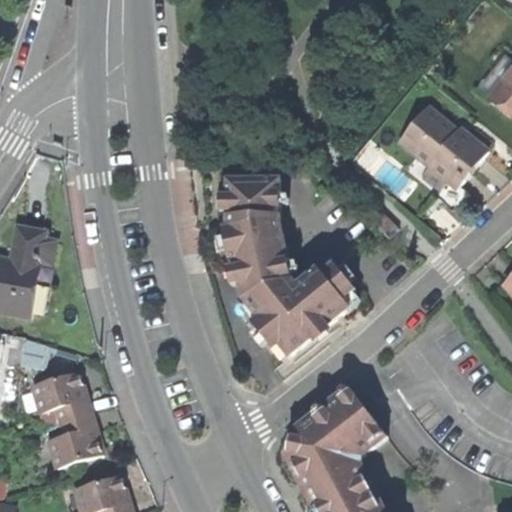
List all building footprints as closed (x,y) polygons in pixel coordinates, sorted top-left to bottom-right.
[(476,90),(489,100),(511,70),(511,62),(504,56),(476,90)] [(511,70),(489,100),(511,118),(511,70)] [(467,133),(464,137),(429,108),(399,144),(429,168),(422,175),(441,190),(447,182),(458,191),(473,172),(489,152),(467,133)] [(237,270),(240,286),(242,293),(245,292),(248,307),(259,321),(253,326),(259,333),(269,345),(275,353),(281,348),(291,359),(341,319),(348,314),(342,306),(355,295),(358,293),(336,266),(323,275),(320,271),(298,288),(293,282),(284,236),(282,235),(281,223),(283,222),(283,181),(228,180),(228,197),(228,213),(228,223),(228,229),(224,229),(226,240),(229,254),(231,264),(236,263),(237,270)] [(390,240),(400,230),(382,212),(372,222),(390,240)] [(0,313),(29,319),(39,265),(44,240),(45,236),(20,231),(14,264),(1,262),(0,270),(0,313)] [(57,242),(44,240),(39,265),(52,267),(57,242)] [(222,256),(229,254),(226,240),(219,241),(222,256)] [(233,288),(240,286),(237,270),(230,272),(233,288)] [(511,295),(511,277),(503,287),(511,295)] [(362,303),(355,295),(342,306),(348,314),(362,303)] [(242,311),(253,326),(259,321),(248,307),(242,311)] [(264,349),(269,345),(259,333),(254,338),(264,349)] [(20,371),(21,368),(26,343),(0,336),(0,343),(12,346),(8,358),(8,368),(20,371)] [(21,368),(40,372),(45,349),(26,343),(21,368)] [(285,365),(291,359),(281,348),(275,353),(285,365)] [(51,429),(63,426),(93,417),(87,395),(81,375),(33,390),(40,414),(27,418),(27,420),(34,425),(51,429)] [(386,511),(363,467),(364,460),(389,440),(352,390),(325,410),(320,409),(316,412),(316,417),(290,438),(298,448),(286,454),(300,483),(302,483),(305,488),(307,493),(306,494),(315,511),(386,511)] [(59,472),(105,457),(98,435),(93,417),(63,426),(67,440),(51,445),(59,472)] [(132,511),(129,499),(122,478),(76,492),(82,511),(132,511)] [(0,511),(19,511),(20,503),(0,501),(0,511)]
